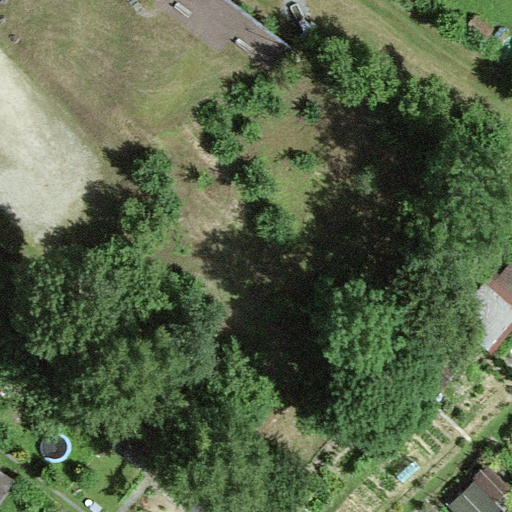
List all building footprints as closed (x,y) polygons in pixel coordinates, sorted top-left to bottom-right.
[(511,261),(496,277),(511,292),(511,261)] [(441,336),(410,368),(435,392),(466,360),(441,336)] [(56,350),(37,372),(69,398),(88,375),(56,350)] [(139,418),(117,442),(148,468),(169,444),(139,418)] [(0,505),(17,480),(0,468),(0,505)] [(511,496),(487,468),(450,500),(459,511),(509,511),(503,506),(511,497),(511,496)]
